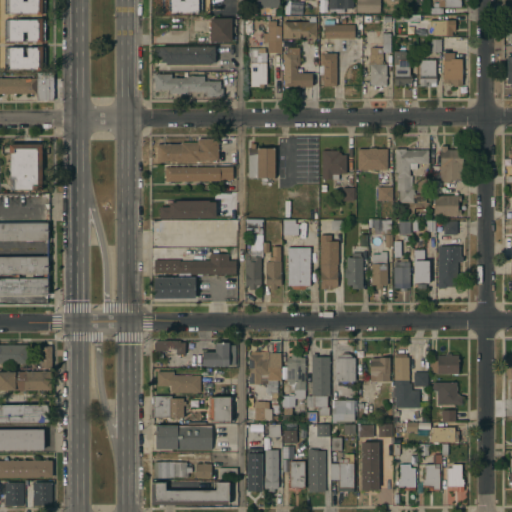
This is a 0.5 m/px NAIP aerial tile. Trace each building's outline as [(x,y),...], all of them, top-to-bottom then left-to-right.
[(4,0),(44,0),(44,12),(42,12),(42,13),(36,13),(36,12),(4,12),(4,0)] [(161,0),(201,0),(201,12),(169,12),(169,13),(164,13),(164,11),(161,11),(161,0)] [(352,0),(353,7),(343,7),(343,11),(329,12),(328,0),(352,0)] [(379,0),(379,11),(356,11),(356,0),(379,0)] [(503,14),(511,14),(511,41),(506,41),(506,30),(502,30),(502,13),(503,13),(503,14)] [(308,37),(308,39),(301,39),(301,37),(282,37),(282,20),(308,20),(308,16),(315,16),(315,20),(316,20),(316,37),(308,37)] [(4,18),(35,18),(35,17),(42,17),(42,18),(44,18),(44,39),(41,39),(42,41),(36,41),(36,39),(26,40),(26,30),(22,30),(22,40),(4,40),(4,18)] [(231,25),(235,25),(234,31),(231,31),(231,40),(209,40),(210,17),(231,17),(231,25)] [(324,37),(323,18),(333,18),(333,23),(354,23),(354,37),(324,37)] [(454,34),(428,34),(428,26),(429,26),(429,19),(444,19),(444,18),(454,18),(454,34)] [(280,51),(267,51),(267,19),(275,19),(275,24),(280,24),(280,51)] [(390,33),(390,50),(382,50),(382,62),(386,62),(386,74),(387,74),(387,77),(386,77),(386,84),(374,84),(374,83),(369,83),(369,46),(382,46),(382,33),(390,33)] [(441,50),(429,50),(429,37),(441,37),(441,50)] [(4,46),(22,46),(22,55),(26,55),(26,46),(36,46),(36,44),(42,44),(42,46),(44,46),(44,67),(41,67),(41,69),(37,69),(37,67),(4,68),(4,46)] [(215,45),(215,53),(214,53),(214,61),(209,61),(209,63),(165,63),(165,61),(160,61),(160,45),(215,45)] [(311,71),(311,85),(283,85),(284,52),(286,52),(286,46),(299,46),(299,64),(296,64),(296,71),(311,71)] [(266,83),(263,83),(263,85),(249,85),(249,56),(248,56),(248,49),(257,49),(258,53),(266,53),(266,83)] [(409,73),(411,73),(411,82),(405,82),(405,84),(393,84),(394,63),(393,63),(393,49),(405,50),(405,58),(409,58),(409,73)] [(336,85),(323,85),(323,79),(321,79),(321,75),(323,75),(323,64),(320,64),(320,51),(336,51),(336,85)] [(461,85),(452,85),(452,82),(443,82),(443,51),(453,51),(453,57),(461,57),(461,85)] [(435,85),(419,85),(419,58),(435,58),(435,85)] [(0,77),(36,77),(36,72),(52,72),(52,98),(36,99),(36,92),(0,92),(0,77)] [(171,73),(171,76),(187,77),(187,74),(203,74),(203,80),(219,80),(219,87),(222,87),(222,95),(205,95),(205,91),(202,91),(202,90),(187,90),(187,92),(169,92),(169,88),(153,88),(153,72),(171,73)] [(156,160),(156,143),(180,143),(180,141),(197,141),(197,138),(217,137),(218,159),(198,159),(198,160),(156,160)] [(9,165),(9,152),(8,152),(8,142),(41,142),(41,165),(9,165)] [(462,168),(464,168),(464,171),(462,171),(462,179),(440,179),(440,144),(446,144),(446,148),(455,148),(455,144),(462,144),(462,168)] [(274,176),(247,176),(247,147),(256,147),(256,146),(274,146),(274,176)] [(368,147),(368,146),(375,146),(375,147),(387,147),(386,168),(357,168),(357,147),(368,147)] [(397,170),(394,170),(395,147),(405,147),(405,148),(428,148),(427,162),(416,162),(416,168),(409,168),(409,174),(412,174),(412,184),(413,184),(413,191),(415,191),(415,193),(425,193),(425,201),(398,201),(399,189),(396,189),(397,170)] [(345,153),(346,171),(340,171),(340,173),(338,173),(338,177),(321,178),(321,149),(338,149),(338,151),(339,151),(340,151),(340,152),(341,153),(345,153)] [(41,185),(31,185),(31,188),(14,188),(14,175),(9,176),(9,165),(41,165),(41,185)] [(232,165),(232,178),(219,178),(219,179),(164,180),(164,165),(232,165)] [(392,199),(377,199),(377,185),(392,185),(392,199)] [(353,199),(341,199),(341,186),(353,186),(353,199)] [(460,194),(460,200),(457,200),(457,208),(460,208),(460,214),(434,214),(433,194),(460,194)] [(208,199),(208,200),(215,200),(215,216),(159,216),(159,205),(169,205),(168,201),(175,201),(175,199),(208,199)] [(434,229),(426,230),(426,218),(434,218),(434,229)] [(261,233),(250,233),(250,241),(245,241),(245,219),(261,219),(261,233)] [(342,219),(342,228),(330,228),(330,219),(342,219)] [(409,232),(398,232),(398,219),(409,219),(409,232)] [(456,219),(457,233),(443,233),(443,219),(456,219)] [(0,238),(0,221),(47,221),(47,238),(0,238)] [(392,245),(384,245),(384,229),(381,229),(381,221),(390,221),(390,224),(391,224),(391,227),(391,233),(392,233),(392,245)] [(297,222),(297,233),(283,233),(282,222),(297,222)] [(337,263),(336,263),(336,286),(331,286),(331,288),(327,288),(327,287),(319,287),(319,233),(330,233),(330,239),(337,239),(337,263)] [(0,241),(0,256),(46,256),(46,240),(0,241)] [(438,245),(459,245),(459,255),(462,255),(462,260),(457,260),(457,285),(445,285),(445,286),(438,286),(438,245)] [(270,247),(279,246),(279,260),(280,260),(280,284),(276,284),(276,288),(269,288),(269,284),(265,284),(265,260),(269,260),(269,255),(271,255),(270,247)] [(309,284),(304,284),(304,287),(292,287),(292,286),(290,286),(290,284),(287,284),(287,246),(309,246),(309,284)] [(423,248),(423,258),(413,258),(413,248),(423,248)] [(386,284),(381,284),(381,287),(375,287),(375,283),(371,283),(371,259),(368,259),(368,255),(372,255),(372,252),(379,252),(379,250),(386,250),(386,262),(386,284)] [(260,284),(256,284),(256,288),(249,288),(249,284),(245,284),(245,251),(249,252),(249,255),(260,255),(260,284)] [(362,287),(351,287),(351,283),(346,283),(346,276),(344,276),(343,267),(346,267),(346,256),(351,256),(351,251),(360,251),(360,254),(361,254),(361,256),(362,256),(362,287)] [(209,273),(208,267),(206,267),(206,261),(209,261),(208,254),(227,253),(227,259),(235,259),(235,273),(216,273),(209,273)] [(0,255),(47,255),(47,272),(0,272),(0,255)] [(178,259),(190,259),(190,274),(153,274),(153,259),(178,259)] [(428,282),(425,282),(425,286),(416,286),(416,282),(413,282),(413,259),(428,259),(428,282)] [(409,287),(400,287),(400,284),(393,284),(393,264),(392,264),(392,260),(409,260),(409,287)] [(47,294),(0,294),(0,276),(47,276),(47,294)] [(194,276),(194,297),(153,297),(153,276),(194,276)] [(179,340),(179,341),(184,341),(184,365),(167,365),(167,349),(153,349),(153,341),(154,340),(179,340)] [(235,363),(228,363),(228,364),(202,364),(202,350),(215,350),(215,341),(228,341),(228,343),(235,343),(235,363)] [(0,343),(27,343),(27,361),(0,361),(0,343)] [(51,366),(40,366),(40,344),(51,345),(51,366)] [(280,379),(277,379),(277,396),(270,396),(270,391),(264,391),(264,383),(248,383),(248,353),(260,353),(260,350),(268,350),(268,351),(280,351),(280,379)] [(286,356),(290,356),(290,352),(300,352),(300,356),(304,356),(304,388),(290,388),(290,383),(288,383),(288,380),(286,380),(286,356)] [(311,352),(315,352),(316,355),(329,355),(329,394),(326,394),(326,405),(328,405),(328,414),(318,414),(318,409),(316,409),(316,405),(306,405),(306,394),(311,394),(311,352)] [(335,356),(337,356),(340,352),(349,353),(351,356),(354,356),(354,380),(352,380),(352,385),(343,385),(343,384),(338,384),(338,380),(335,380),(335,356)] [(395,384),(393,384),(393,356),(395,356),(395,352),(406,352),(406,355),(408,355),(408,382),(411,382),(411,388),(418,388),(418,406),(394,406),(395,384)] [(436,372),(436,371),(429,371),(429,359),(436,359),(436,354),(445,354),(445,352),(450,352),(450,354),(457,354),(457,372),(436,372)] [(370,370),(369,370),(369,360),(370,360),(370,357),(378,357),(378,356),(389,356),(389,380),(370,380),(370,370)] [(0,388),(0,370),(6,370),(6,369),(8,369),(8,370),(24,370),(24,369),(26,369),(26,370),(41,370),(41,369),(44,369),(44,370),(50,370),(50,388),(0,388)] [(172,370),(172,374),(199,373),(200,391),(171,391),(171,390),(170,390),(170,384),(156,384),(156,370),(172,370)] [(413,371),(427,370),(427,384),(413,384),(413,371)] [(459,394),(461,394),(461,403),(437,403),(437,389),(432,389),(432,381),(456,380),(456,391),(459,394)] [(171,396),(171,397),(182,397),(182,400),(185,400),(185,404),(182,404),(182,416),(178,416),(178,418),(175,418),(175,416),(152,416),(152,396),(152,394),(171,394),(171,396)] [(294,394),(294,405),(291,405),(291,413),(283,413),(283,405),(282,405),(282,394),(294,394)] [(229,420),(210,420),(209,396),(229,396),(229,420)] [(331,398),(353,398),(353,419),(351,419),(351,421),(331,421),(331,398)] [(264,418),(254,418),(254,400),(264,400),(264,418)] [(0,403),(47,403),(47,420),(0,420),(0,403)] [(455,408),(455,420),(441,420),(441,408),(455,408)] [(306,410),(316,410),(316,422),(306,422),(306,410)] [(417,422),(417,430),(405,429),(405,422),(405,420),(417,421),(417,422)] [(279,436),(268,436),(267,423),(279,423),(279,436)] [(316,423),(329,423),(328,435),(316,435),(316,423)] [(155,447),(155,424),(211,424),(211,448),(155,447)] [(390,434),(378,434),(378,425),(390,425),(390,434)] [(454,426),(454,430),(457,430),(457,440),(429,440),(429,432),(432,432),(432,426),(454,426)] [(0,428),(43,428),(43,449),(0,448),(0,428)] [(282,428),(295,428),(296,442),(283,442),(282,428)] [(331,436),(340,436),(340,449),(331,449),(331,436)] [(424,444),(424,445),(428,445),(428,454),(417,453),(417,444),(417,442),(424,442),(424,444)] [(261,489),(246,489),(246,447),(261,447),(261,452),(261,489)] [(277,487),(273,487),(273,490),(267,490),(267,487),(263,487),(263,474),(264,474),(264,448),(277,448),(277,487)] [(307,448),(317,448),(317,449),(324,449),(324,490),(307,490),(307,448)] [(337,478),(331,478),(331,462),(338,462),(338,457),(344,457),(344,452),(353,452),(353,489),(337,490),(337,478)] [(0,476),(0,459),(32,459),(32,458),(35,458),(35,459),(44,459),(44,458),(47,458),(47,459),(51,459),(51,476),(0,476)] [(365,459),(383,459),(383,490),(365,490),(365,459)] [(185,460),(185,466),(191,466),(191,471),(187,471),(187,476),(168,476),(168,477),(153,477),(153,460),(185,460)] [(304,486),(288,486),(288,478),(289,478),(289,460),(304,460),(304,486)] [(195,476),(195,462),(201,462),(201,461),(203,461),(203,462),(210,462),(210,476),(195,476)] [(414,489),(404,489),(404,485),(398,485),(398,478),(400,478),(400,463),(409,463),(409,467),(414,466),(414,489)] [(439,488),(428,489),(428,485),(422,485),(422,478),(424,478),(424,463),(439,463),(439,488)] [(446,466),(451,466),(451,463),(461,463),(461,477),(463,477),(463,485),(457,485),(457,489),(446,489),(446,466)] [(236,466),(236,477),(218,477),(218,466),(236,466)] [(51,504),(32,504),(32,481),(51,480),(51,504)] [(150,503),(150,481),(164,481),(164,489),(215,489),(215,480),(228,480),(228,503),(152,503),(150,503)] [(23,504),(4,504),(4,481),(23,481),(23,504)]
